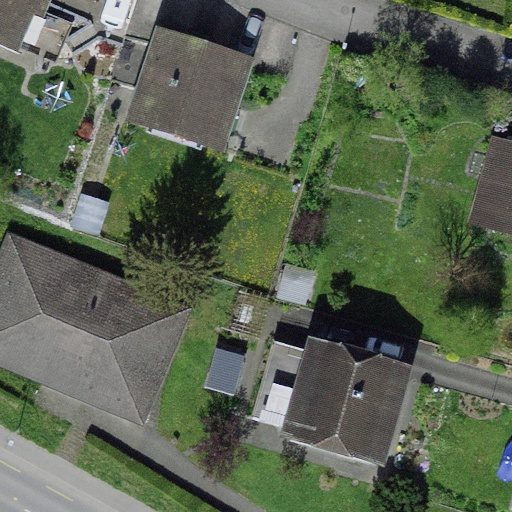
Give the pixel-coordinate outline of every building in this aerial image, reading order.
[(0,0),(0,43),(19,52),(34,17),(40,0),(0,0)] [(130,121),(215,149),(241,68),(201,56),(204,46),(159,31),(130,121)] [(511,153),(493,148),(472,224),(511,235),(511,153)] [(0,274),(0,359),(132,415),(172,318),(10,251),(0,274)] [(375,457),(396,380),(269,344),(248,422),(375,457)]
